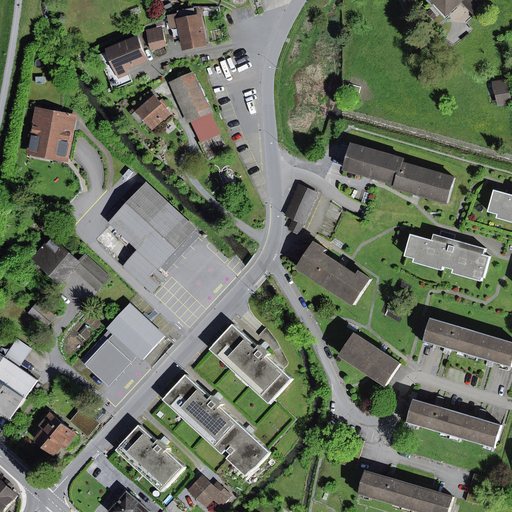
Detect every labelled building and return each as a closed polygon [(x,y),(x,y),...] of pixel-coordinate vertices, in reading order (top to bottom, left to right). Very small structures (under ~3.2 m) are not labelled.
[(461,0),(474,13),(482,5),(477,0),(433,0),(447,14),(461,0)] [(464,24),(472,16),(461,5),(453,13),(464,24)] [(194,7),(195,9),(197,18),(201,17),(205,16),(203,7),(194,7)] [(184,37),(186,48),(206,44),(201,17),(197,18),(195,9),(179,12),(180,15),(179,15),(171,16),(176,39),(184,37)] [(164,26),(157,27),(160,36),(164,35),(167,35),(164,26)] [(150,39),(152,49),(167,45),(164,35),(160,36),(150,39)] [(127,68),(147,59),(138,39),(127,44),(119,48),(100,56),(115,89),(133,82),(127,68)] [(125,39),(117,43),(119,48),(127,44),(125,39)] [(204,141),(200,142),(208,159),(221,153),(220,151),(227,148),(211,115),(200,120),(199,117),(210,112),(193,74),(177,82),(204,141)] [(499,91),(501,105),(511,102),(508,80),(494,83),(496,91),(499,91)] [(161,103),(163,101),(153,89),(151,91),(161,103)] [(154,127),(171,114),(166,108),(161,103),(151,91),(134,106),(136,108),(131,112),(142,125),(148,120),(154,127)] [(39,110),(31,151),(34,151),(64,157),(67,158),(75,117),(56,113),(50,112),(39,110)] [(405,160),(353,145),(346,170),(374,178),(377,179),(380,180),(397,185),(396,188),(414,193),(417,194),(420,195),(448,204),(456,178),(404,163),(405,160)] [(63,162),(64,157),(34,151),(33,156),(63,162)] [(222,200),(236,191),(229,182),(216,191),(222,200)] [(197,230),(148,184),(112,222),(142,250),(160,266),(162,268),(163,267),(164,268),(197,232),(196,231),(197,230)] [(287,216),(295,220),(303,224),(317,193),(301,186),(287,216)] [(511,194),(496,190),(490,212),(500,215),(501,212),(511,215),(511,194)] [(499,218),(511,221),(511,215),(501,212),(500,215),(499,218)] [(39,221),(46,232),(52,229),(45,218),(39,221)] [(291,230),(299,233),(303,224),(295,220),(291,230)] [(440,236),(455,240),(456,235),(442,231),(440,236)] [(164,268),(168,272),(202,236),(197,232),(164,268)] [(483,278),(485,278),(491,257),(485,255),(487,249),(482,247),(480,254),(439,242),(440,236),(435,234),(434,241),(413,235),(407,256),(416,259),(417,259),(418,257),(435,261),(434,267),(444,270),(445,267),(455,270),(456,270),(457,267),(474,272),(472,278),(482,281),(483,278)] [(480,254),(482,247),(455,240),(440,236),(439,242),(480,254)] [(37,258),(63,282),(77,267),(81,263),(55,238),(46,247),(45,246),(43,248),(45,249),(37,258)] [(345,267),(346,266),(345,265),(340,262),(339,263),(326,254),(328,250),(317,243),(300,268),(356,305),(372,280),(361,272),(359,276),(345,267)] [(159,272),(156,269),(160,266),(142,250),(126,266),(153,292),(166,278),(159,272)] [(81,263),(77,267),(87,277),(98,266),(87,256),(81,263)] [(348,261),(343,257),(340,262),(345,265),(348,261)] [(415,262),(434,267),(435,261),(418,257),(417,259),(416,259),(415,262)] [(100,288),(110,277),(98,266),(87,277),(100,288)] [(454,273),(472,278),(474,272),(457,267),(456,270),(455,270),(454,273)] [(6,293),(0,299),(0,318),(32,345),(46,328),(6,293)] [(37,308),(52,321),(56,316),(40,303),(37,308)] [(144,360),(166,336),(131,305),(110,328),(112,330),(133,349),(140,356),(144,360)] [(32,313),(47,326),(52,321),(37,308),(32,313)] [(511,366),(511,342),(434,320),(427,341),(446,346),(449,347),(453,348),(488,359),(491,360),(495,361),(511,366)] [(235,324),(216,345),(275,400),(294,379),(269,356),(271,354),(267,350),(262,345),(260,347),(235,324)] [(130,358),(127,356),(133,349),(112,330),(83,360),(87,364),(87,365),(106,383),(130,358)] [(371,374),(388,386),(402,364),(385,353),(380,349),(357,334),(342,356),(371,374)] [(20,368),(17,365),(30,347),(18,339),(6,358),(0,353),(0,407),(14,417),(39,380),(20,368)] [(385,353),(388,348),(383,344),(380,349),(385,353)] [(271,404),(275,400),(216,345),(212,350),(271,404)] [(447,355),(450,355),(453,348),(449,347),(446,346),(444,353),(447,355)] [(17,365),(20,368),(33,349),(30,347),(17,365)] [(106,383),(111,387),(140,356),(133,349),(127,356),(130,358),(106,383)] [(489,367),(493,368),(495,361),(491,360),(488,359),(486,366),(489,367)] [(260,467),(273,453),(252,434),(247,429),(223,407),(225,404),(221,401),(215,396),(213,398),(188,375),(169,396),(170,396),(228,450),(233,454),(252,472),(260,467)] [(221,401),(224,397),(219,392),(215,396),(221,401)] [(413,392),(408,409),(413,410),(418,394),(413,392)] [(224,455),(228,450),(170,396),(165,400),(224,455)] [(439,407),(442,408),(445,399),(442,397),(438,397),(435,406),(439,407)] [(410,422),(496,448),(503,426),(484,421),(481,420),(477,419),(442,408),(439,407),(435,406),(417,401),(410,422)] [(0,410),(12,419),(14,417),(0,407),(0,410)] [(72,421),(90,436),(100,424),(83,409),(72,421)] [(481,420),(484,421),(487,411),(484,410),(480,409),(477,419),(481,420)] [(69,440),(72,443),(78,435),(53,414),(34,436),(43,443),(41,444),(42,447),(44,449),(46,449),(48,447),(56,454),(69,440)] [(169,451),(171,449),(167,445),(162,440),(160,442),(142,425),(123,446),(168,488),(187,467),(169,451)] [(252,434),(256,430),(250,425),(247,429),(252,434)] [(167,445),(171,441),(165,436),(162,440),(167,445)] [(349,437),(341,464),(357,469),(365,441),(349,437)] [(164,492),(168,488),(123,446),(119,450),(164,492)] [(248,476),(252,472),(233,454),(229,459),(248,476)] [(363,494),(424,511),(450,511),(455,498),(434,492),(390,479),(369,472),(363,494)] [(482,506),(490,478),(475,474),(467,501),(482,506)] [(225,502),(232,495),(223,487),(219,490),(204,477),(191,491),(208,506),(215,499),(218,495),(225,502)] [(0,478),(0,511),(4,511),(15,500),(19,495),(11,488),(13,486),(8,481),(5,483),(2,480),(0,478)] [(125,489),(120,495),(124,499),(129,493),(125,489)] [(112,511),(150,511),(129,493),(124,499),(120,495),(115,500),(120,504),(118,506),(112,511)] [(222,505),(225,502),(218,495),(215,499),(222,505)] [(168,511),(185,511),(188,509),(176,499),(166,510),(168,511)]
